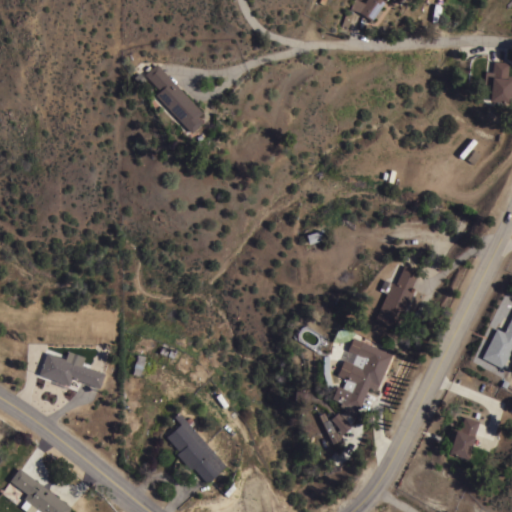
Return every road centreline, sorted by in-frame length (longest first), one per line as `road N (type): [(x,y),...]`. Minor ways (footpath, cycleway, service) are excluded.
road 1 (residential): [(511,212),(396,459),(352,511)]
road 2 (residential): [(0,396),(149,511)]
